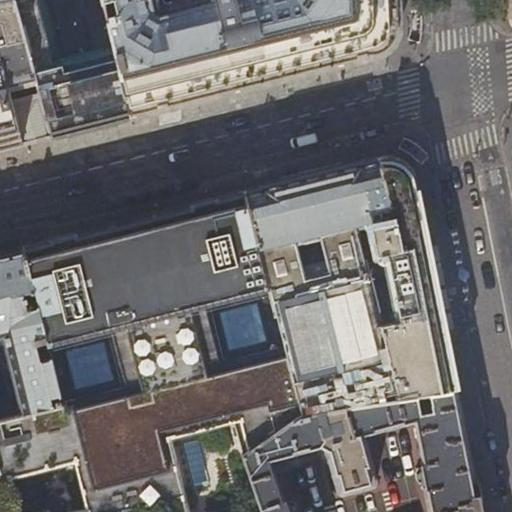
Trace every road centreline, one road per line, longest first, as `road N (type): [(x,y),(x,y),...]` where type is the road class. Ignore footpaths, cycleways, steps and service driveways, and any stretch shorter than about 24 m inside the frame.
road 1 (tertiary): [(451,83),(0,198)]
road 2 (residential): [(511,405),(451,83)]
